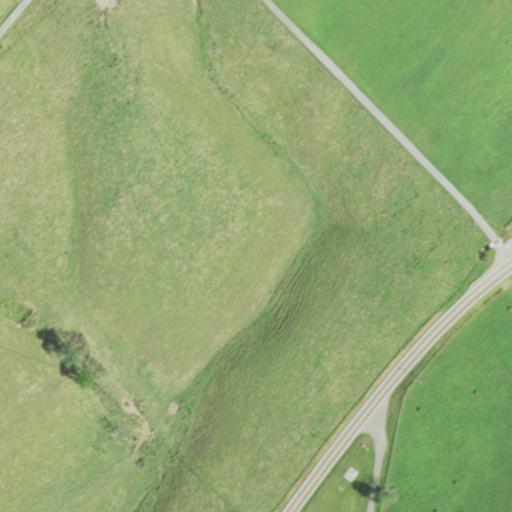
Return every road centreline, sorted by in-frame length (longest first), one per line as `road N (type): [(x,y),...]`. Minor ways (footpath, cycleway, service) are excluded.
road 1 (residential): [(511,258),(484,219),(265,0)]
road 2 (tertiary): [(511,265),(391,377),(290,511)]
